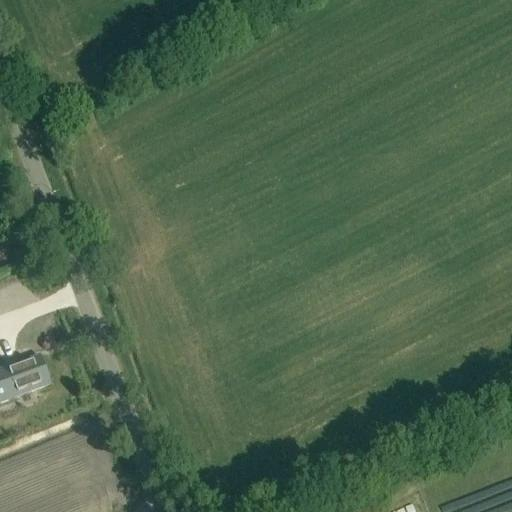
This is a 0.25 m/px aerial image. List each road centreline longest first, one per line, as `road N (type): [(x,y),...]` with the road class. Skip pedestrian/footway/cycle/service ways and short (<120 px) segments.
road 1 (unclassified): [(164,511),(0,81)]
road 2 (track): [(348,447),(212,511)]
